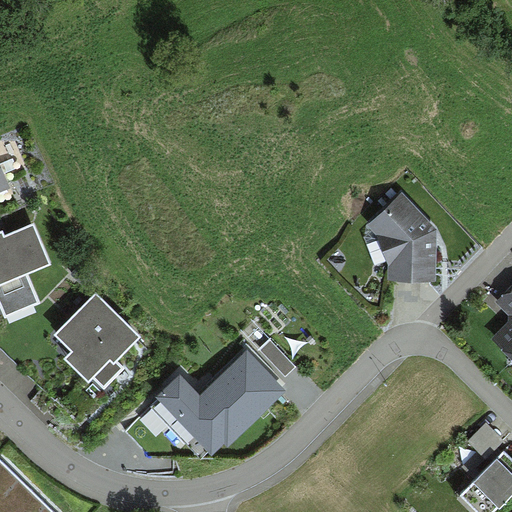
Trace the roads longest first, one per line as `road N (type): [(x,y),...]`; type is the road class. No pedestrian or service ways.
road 1 (residential): [(0,403),(53,452),(100,478),(159,492),(192,490),(266,465),(387,348),(419,338)]
road 2 (residential): [(419,338),(426,321),(511,234)]
road 3 (residential): [(419,338),(511,416)]
